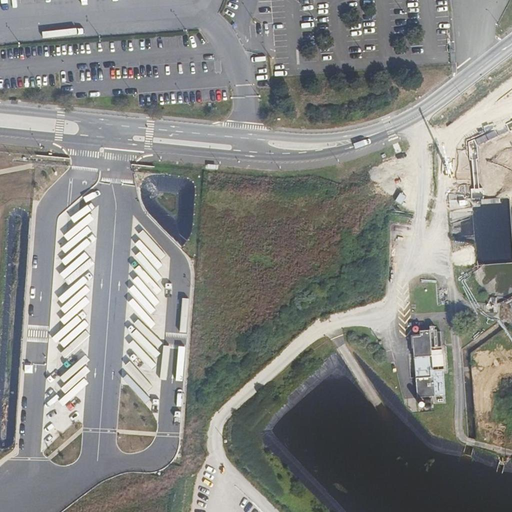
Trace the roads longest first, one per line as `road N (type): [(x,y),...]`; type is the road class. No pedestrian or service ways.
road 1 (unclassified): [(0,131),(285,157),(351,146),(379,132)]
road 2 (unclassified): [(379,132),(306,139),(0,109)]
road 3 (unclassified): [(511,44),(425,110),(379,132)]
